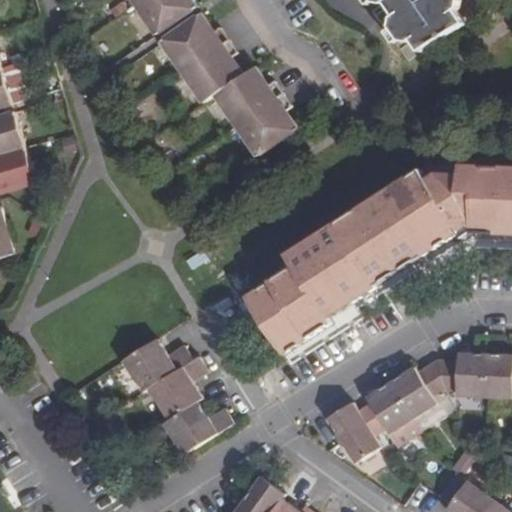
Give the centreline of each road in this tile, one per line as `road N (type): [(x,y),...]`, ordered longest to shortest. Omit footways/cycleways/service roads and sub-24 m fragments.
road 1 (residential): [(268,431),(427,328),(511,313)]
road 2 (residential): [(142,511),(268,431)]
road 3 (residential): [(379,511),(268,431)]
road 4 (residential): [(268,431),(194,317)]
road 5 (residential): [(334,90),(314,55),(280,33),(258,0)]
